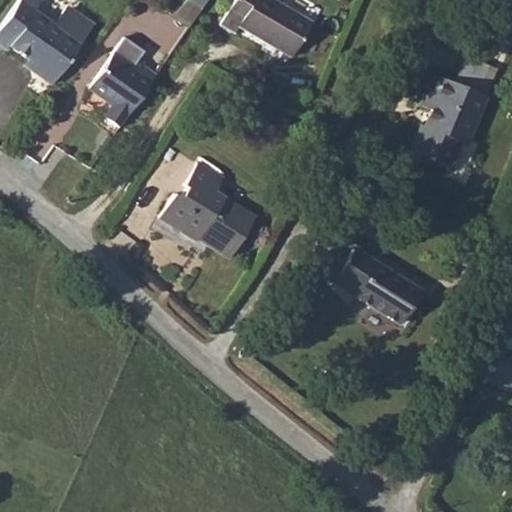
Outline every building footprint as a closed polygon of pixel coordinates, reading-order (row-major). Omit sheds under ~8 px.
[(33,76),(49,87),(81,41),(90,29),(89,23),(71,10),(65,10),(54,26),(34,13),(41,2),(38,0),(19,0),(0,26),(0,50),(4,53),(7,48),(25,60),(32,66),(33,76)] [(270,0),(232,0),(218,24),(232,33),(236,27),(289,57),(309,23),(270,0)] [(124,87),(140,97),(176,45),(163,36),(166,33),(160,29),(165,21),(145,7),(109,57),(133,73),(124,87)] [(460,78),(482,82),(485,63),(463,59),(460,78)] [(416,132),(405,159),(444,174),(455,149),(467,143),(483,101),(425,78),(412,110),(426,116),(419,133),(416,132)] [(171,195),(155,220),(193,244),(195,241),(226,260),(253,215),(213,191),(221,179),(196,163),(181,187),(185,189),(178,199),(171,195)] [(370,259),(347,296),(395,327),(418,290),(370,259)]
